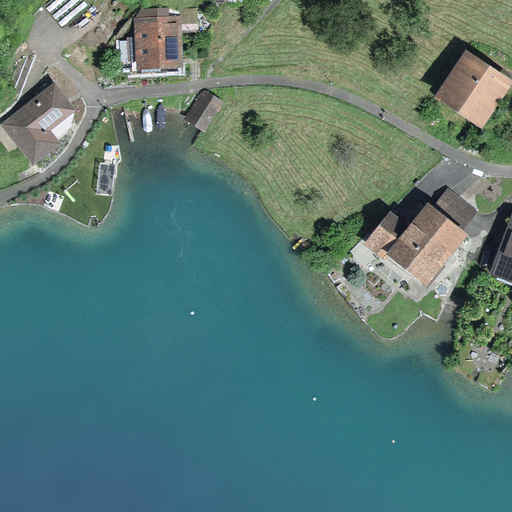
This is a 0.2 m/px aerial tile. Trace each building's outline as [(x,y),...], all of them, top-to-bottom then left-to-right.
[(61,28),(89,5),(85,0),(50,0),(43,6),(61,28)] [(113,64),(135,63),(136,69),(183,66),(180,19),(170,19),(169,8),(132,10),(134,38),(127,38),(127,42),(118,43),(118,52),(112,52),(113,64)] [(511,86),(511,83),(465,52),(434,99),(482,131),(511,86)] [(50,127),(76,107),(54,79),(0,122),(0,123),(32,163),(60,140),(50,127)] [(204,130),(224,101),(208,90),(201,92),(186,114),(184,116),(202,128),(204,130)] [(112,166),(99,166),(99,179),(112,178),(112,166)] [(447,191),(434,208),(464,231),(477,213),(447,191)] [(470,237),(464,231),(434,208),(429,202),(407,228),(391,214),(364,245),(385,263),(390,257),(427,288),(470,237)] [(511,285),(511,219),(509,218),(488,277),(511,285)]
